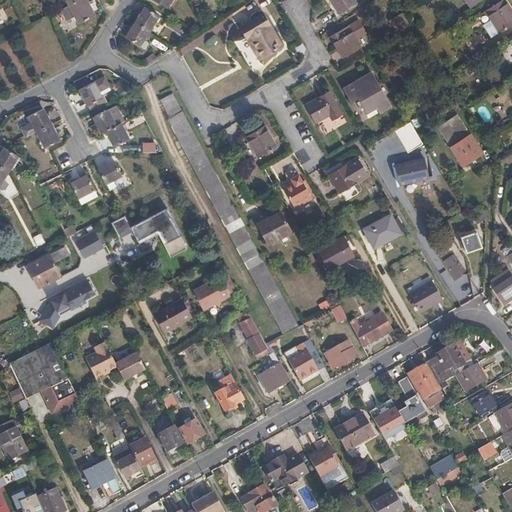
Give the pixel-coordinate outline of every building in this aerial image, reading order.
[(86,0),(76,0),(70,3),(61,7),(67,19),(76,15),(80,22),(94,15),(86,0)] [(358,3),(355,0),(331,0),(340,14),(358,3)] [(511,24),(511,13),(504,1),(487,12),(500,32),(511,24)] [(136,23),(148,32),(158,17),(146,8),(136,23)] [(266,16),(254,24),(257,31),(249,36),(264,60),(286,46),(266,16)] [(139,46),(148,32),(136,23),(126,37),(139,46)] [(257,31),(254,24),(245,30),(249,36),(257,31)] [(359,47),(347,26),(330,36),(342,57),(359,47)] [(389,105),(383,95),(381,96),(374,86),(377,84),(369,72),(361,77),(364,81),(356,86),(354,82),(343,88),(351,100),(355,97),(357,101),(356,102),(360,108),(361,108),(364,113),(376,106),(379,111),(389,105)] [(106,77),(81,89),(89,105),(103,98),(100,92),(110,86),(106,77)] [(383,95),(390,90),(383,80),(377,84),(374,86),(381,96),(383,95)] [(345,116),(332,94),(310,107),(319,124),(332,116),(335,121),(345,116)] [(199,179),(282,334),(297,327),(253,246),(174,96),(162,102),(171,119),(168,121),(199,179)] [(482,107),(478,111),(486,122),(491,119),(482,107)] [(30,115),(38,131),(53,125),(45,108),(30,115)] [(108,130),(117,125),(109,109),(95,116),(103,132),(108,130)] [(481,153),(459,118),(449,124),(460,141),(451,147),(462,166),(481,153)] [(122,123),(117,125),(108,130),(116,145),(130,138),(122,123)] [(409,124),(394,132),(406,153),(421,145),(409,124)] [(53,125),(38,131),(47,147),(60,140),(53,125)] [(277,149),(265,126),(246,137),(258,159),(277,149)] [(154,143),(140,142),(140,153),(154,153),(154,143)] [(0,156),(0,165),(9,172),(19,156),(6,148),(0,156)] [(425,158),(396,164),(400,185),(429,179),(425,158)] [(122,175),(115,161),(99,169),(106,183),(122,175)] [(0,185),(9,172),(0,165),(0,185)] [(347,167),(318,182),(327,200),(357,185),(347,167)] [(94,188),(88,175),(71,183),(78,196),(94,188)] [(311,201),(298,177),(291,181),(293,184),(283,190),(294,210),(311,201)] [(131,247),(158,236),(167,257),(184,250),(167,209),(129,225),(125,216),(108,223),(118,247),(116,248),(120,258),(133,252),(131,247)] [(291,232),(281,213),(257,225),(268,244),(291,232)] [(374,236),(370,239),(375,250),(398,237),(388,218),(369,228),(374,236)] [(73,225),(62,230),(65,237),(76,233),(73,225)] [(365,230),(370,239),(374,236),(369,228),(365,230)] [(94,231),(76,241),(85,258),(104,249),(94,231)] [(40,234),(32,237),(36,246),(44,243),(40,234)] [(481,250),(476,235),(461,241),(466,256),(481,250)] [(354,260),(344,241),(318,255),(328,274),(354,260)] [(68,256),(64,248),(28,266),(39,288),(61,277),(54,263),(68,256)] [(427,257),(446,285),(461,275),(455,266),(459,263),(453,256),(440,264),(432,251),(431,251),(426,255),(427,257)] [(461,275),(466,272),(459,263),(455,266),(461,275)] [(498,276),(490,282),(494,288),(492,290),(503,304),(511,297),(511,276),(511,275),(508,277),(501,269),(496,273),(498,276)] [(202,310),(237,292),(232,281),(227,273),(193,291),(202,310)] [(443,299),(431,279),(408,293),(419,312),(443,299)] [(87,280),(45,298),(52,314),(40,319),(43,327),(89,307),(86,300),(95,297),(87,280)] [(181,298),(148,310),(157,333),(190,321),(181,298)] [(320,312),(329,307),(325,300),(317,305),(320,312)] [(342,316),(337,308),(331,312),(335,320),(342,316)] [(269,351),(264,342),(247,310),(237,316),(248,337),(247,338),(257,357),(269,351)] [(347,323),(361,348),(392,330),(382,313),(358,327),(354,319),(347,323)] [(457,339),(452,342),(463,360),(465,363),(470,360),(457,339)] [(299,380),(323,366),(309,341),(298,348),(300,353),(288,360),(299,380)] [(45,374),(53,391),(70,382),(51,342),(9,364),(18,385),(19,386),(45,374)] [(336,366),(337,367),(354,358),(347,347),(349,346),(347,342),(324,354),(332,368),(336,366)] [(451,346),(426,360),(440,384),(450,379),(448,375),(445,371),(463,360),(452,342),(450,343),(451,346)] [(221,362),(213,349),(207,352),(215,366),(221,362)] [(135,354),(114,364),(123,381),(144,370),(135,354)] [(9,364),(3,368),(12,388),(18,385),(9,364)] [(439,390),(425,364),(407,374),(422,400),(439,390)] [(287,381),(278,365),(257,377),(266,394),(287,381)] [(484,382),(474,365),(456,375),(466,392),(484,382)] [(27,403),(53,391),(45,374),(19,386),(20,388),(27,403)] [(110,377),(97,383),(105,400),(119,393),(110,377)] [(422,404),(406,378),(397,383),(405,395),(408,394),(412,401),(410,402),(408,400),(404,402),(406,407),(398,412),(405,423),(417,416),(420,420),(428,415),(422,404)] [(61,405),(77,397),(70,382),(53,391),(61,405)] [(381,383),(359,395),(366,408),(388,396),(381,383)] [(229,389),(228,387),(216,394),(226,411),(239,404),(238,403),(242,400),(234,386),(229,389)] [(21,415),(30,410),(27,403),(20,388),(10,393),(21,415)] [(481,418),(496,410),(488,394),(473,403),(481,418)] [(175,405),(170,396),(163,400),(168,410),(175,405)] [(506,433),(511,429),(511,410),(510,406),(495,414),(506,434),(506,433)] [(168,416),(164,408),(158,411),(162,419),(168,416)] [(493,414),(487,416),(494,430),(500,427),(493,414)] [(374,436),(362,415),(334,430),(346,452),(374,436)] [(382,415),(372,420),(377,427),(386,422),(382,415)] [(11,420),(0,426),(0,445),(8,462),(27,452),(11,420)] [(204,436),(196,421),(180,429),(188,444),(204,436)] [(118,441),(124,438),(124,436),(117,424),(111,427),(118,441)] [(167,452),(183,444),(174,427),(158,436),(167,452)] [(501,436),(504,442),(511,437),(511,429),(506,433),(506,434),(501,436)] [(504,462),(511,457),(511,437),(504,442),(507,447),(501,451),(500,455),(504,462)] [(145,438),(128,446),(129,448),(140,468),(149,464),(150,466),(157,463),(145,438)] [(428,459),(426,460),(430,466),(431,468),(431,469),(448,460),(438,443),(424,450),(428,459)] [(489,443),(477,450),(479,454),(483,461),(496,454),(489,443)] [(330,445),(325,448),(335,465),(340,462),(330,445)] [(125,479),(141,471),(140,468),(129,448),(113,456),(125,479)] [(325,448),(308,458),(318,475),(335,465),(325,448)] [(466,460),(462,453),(455,457),(459,464),(466,460)] [(287,460),(284,455),(276,459),(277,460),(263,468),(276,490),(308,472),(298,454),(287,460)] [(385,473),(391,470),(399,465),(395,458),(381,466),(385,473)] [(434,473),(437,479),(457,467),(454,462),(434,473)] [(394,475),(402,470),(399,465),(391,470),(394,475)] [(102,475),(98,466),(83,473),(91,490),(106,483),(112,496),(122,491),(111,470),(102,475)] [(437,479),(442,489),(463,477),(457,467),(437,479)] [(414,492),(437,479),(434,473),(431,469),(431,468),(408,481),(414,492)] [(22,469),(12,471),(14,479),(24,477),(22,469)] [(23,487),(20,480),(6,486),(9,493),(23,487)] [(440,489),(436,482),(424,489),(428,497),(440,489)] [(267,511),(276,507),(264,486),(240,499),(246,511),(255,511),(257,511),(267,511)] [(478,504),(500,492),(497,486),(475,498),(478,504)] [(37,498),(43,511),(62,511),(65,511),(55,489),(37,498)] [(398,511),(405,508),(395,490),(372,503),(376,511),(398,511)] [(511,511),(511,499),(506,490),(501,493),(509,507),(504,510),(505,511),(511,511)] [(214,493),(192,505),(195,511),(221,511),(224,511),(214,493)] [(9,511),(6,503),(0,506),(0,511),(9,511)]
